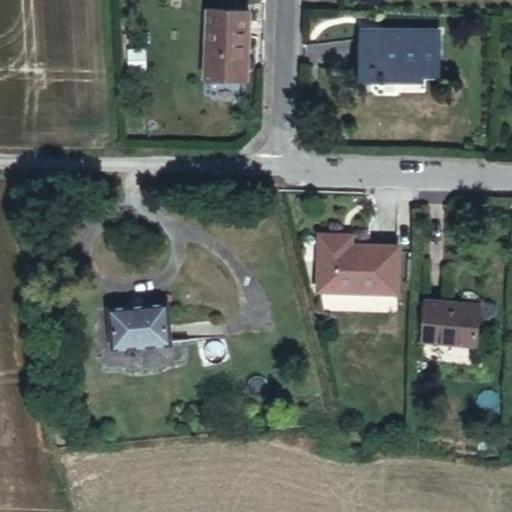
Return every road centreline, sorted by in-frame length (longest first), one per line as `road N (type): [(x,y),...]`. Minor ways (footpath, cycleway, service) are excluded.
road 1 (residential): [(21,168),(270,174)]
road 2 (residential): [(270,174),(511,180)]
road 3 (residential): [(276,0),(270,174)]
